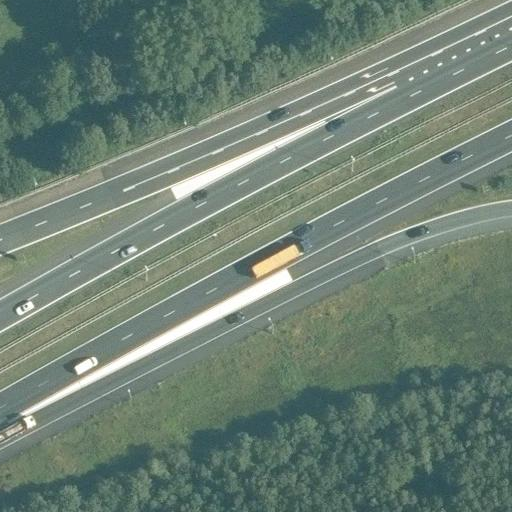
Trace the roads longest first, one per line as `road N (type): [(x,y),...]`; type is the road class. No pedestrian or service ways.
road 1 (motorway): [(0,408),(511,136)]
road 2 (motorway): [(0,414),(450,223),(511,209)]
road 3 (motorway): [(401,99),(0,315)]
road 4 (motorway): [(401,99),(0,239)]
road 5 (motorway): [(511,45),(401,99)]
